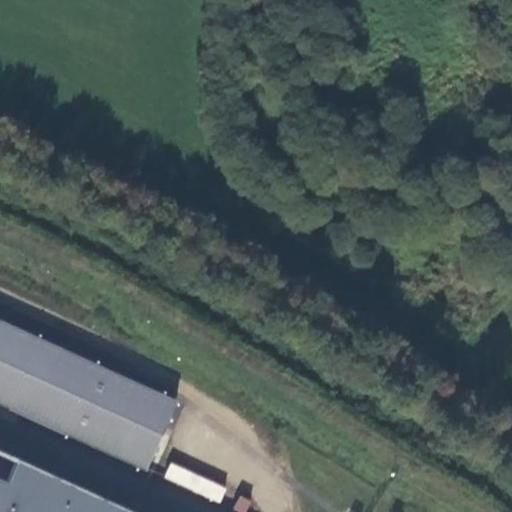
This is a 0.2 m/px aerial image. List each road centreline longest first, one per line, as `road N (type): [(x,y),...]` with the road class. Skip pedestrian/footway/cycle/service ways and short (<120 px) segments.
road 1 (track): [(511,414),(181,196),(0,117)]
road 2 (track): [(268,511),(237,434),(202,398),(0,297)]
